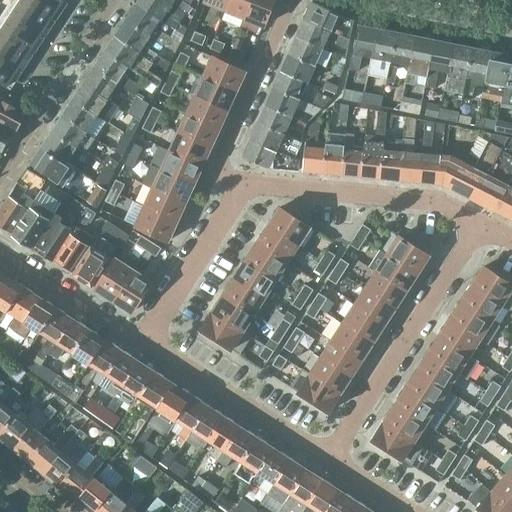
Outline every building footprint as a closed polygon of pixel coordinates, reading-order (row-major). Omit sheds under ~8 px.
[(0,83),(6,88),(17,71),(28,54),(39,38),(50,21),(61,4),(63,0),(21,0),(20,1),(9,18),(0,31),(0,83)] [(138,0),(136,4),(161,20),(174,29),(185,13),(172,4),(165,0),(138,0)] [(229,0),(206,0),(205,3),(225,11),(229,0)] [(229,0),(225,11),(244,18),(250,0),(229,0)] [(251,0),(244,18),(263,26),(273,0),(251,0)] [(312,2),(304,19),(331,31),(350,40),(354,21),(348,18),(346,24),(336,20),(339,14),(316,3),(312,2)] [(136,4),(126,20),(150,36),(161,20),(136,4)] [(304,19),(296,36),(323,48),(327,40),(348,50),(350,40),(331,31),(304,19)] [(115,36),(140,52),(150,36),(126,20),(115,36)] [(363,56),(372,58),(378,29),(376,28),(374,26),(368,25),(366,26),(358,25),(350,69),(360,71),(363,56)] [(385,30),(378,29),(372,58),(368,75),(379,77),(383,60),(391,62),(397,32),(394,32),(393,30),(387,29),(385,30)] [(195,32),(191,41),(202,46),(206,37),(195,32)] [(416,36),(413,36),(412,34),(406,33),(404,34),(397,32),(391,62),(410,66),(416,36)] [(115,36),(104,52),(129,68),(140,52),(115,36)] [(323,48),(296,36),(288,53),(315,66),(323,48)] [(423,38),(416,36),(410,66),(406,83),(415,85),(417,75),(428,77),(429,69),(435,40),(432,40),(431,38),(425,36),(423,38)] [(225,44),(214,40),(210,49),(221,54),(225,44)] [(442,42),(435,40),(429,69),(428,77),(426,87),(435,89),(439,71),(448,73),(454,44),(451,43),(450,41),(444,40),(442,42)] [(473,48),(470,47),(469,45),(463,44),(461,45),(454,44),(448,73),(445,91),(464,95),(467,77),(473,48)] [(229,57),(240,61),(244,52),(233,47),(229,57)] [(480,49),(473,48),(467,77),(464,95),(463,98),(473,100),(475,88),(485,89),(486,81),(492,51),(490,51),(488,49),(482,48),(480,49)] [(499,53),(492,51),(486,81),(485,89),(484,92),(502,95),(505,84),(505,85),(511,55),(509,55),(507,53),(501,52),(499,53)] [(118,84),(129,68),(104,52),(94,68),(118,84)] [(181,53),(175,64),(184,68),(190,57),(181,53)] [(315,66),(288,53),(281,70),(308,83),(315,66)] [(344,65),(346,59),(342,57),(337,55),(330,72),(337,75),(341,77),(344,65)] [(511,55),(505,85),(505,84),(502,95),(501,104),(508,105),(510,94),(511,94),(511,55)] [(245,72),(212,57),(203,77),(236,92),(245,72)] [(399,67),(390,65),(387,81),(395,83),(399,67)] [(108,100),(118,84),(94,68),(83,84),(108,100)] [(308,83),(281,70),(273,88),(300,100),(308,83)] [(171,71),(166,82),(175,86),(180,76),(171,71)] [(228,110),(236,92),(203,77),(195,96),(228,110)] [(336,94),(338,87),(326,81),(322,89),(335,95),(336,94)] [(160,93),(169,97),(175,86),(166,82),(160,93)] [(83,84),(72,100),(97,116),(108,100),(83,84)] [(314,106),(300,100),(273,88),(265,105),(292,117),(296,109),(310,115),(314,117),(321,109),(318,108),(314,106)] [(363,94),(344,90),(342,99),(361,103),(362,100),(363,94)] [(369,105),(370,101),(372,92),(364,90),(363,94),(362,100),(361,103),(369,105)] [(327,98),(320,94),(314,106),(318,108),(321,109),(331,99),(327,98)] [(219,129),(228,110),(195,96),(186,114),(219,129)] [(17,129),(21,128),(25,121),(24,117),(26,113),(0,99),(0,124),(14,132),(15,133),(17,129)] [(72,100),(62,116),(87,132),(97,116),(72,100)] [(421,106),(401,102),(399,111),(419,116),(421,106)] [(440,106),(428,103),(425,116),(437,119),(440,106)] [(340,108),(339,121),(347,122),(348,110),(349,106),(340,104),(340,108)] [(284,134),(288,126),(299,131),(303,132),(303,131),(306,124),(303,122),(292,117),(265,105),(257,122),(284,134)] [(153,107),(147,118),(156,123),(162,112),(153,107)] [(459,112),(440,108),(438,119),(457,123),(459,115),(459,112)] [(367,111),(357,109),(356,113),(355,121),(365,122),(366,115),(367,111)] [(366,136),(364,148),(361,177),(380,180),(383,150),(383,149),(386,114),(378,112),(376,137),(366,136)] [(211,148),(219,129),(186,114),(178,133),(179,133),(211,148)] [(471,118),(459,115),(457,123),(470,125),(471,118)] [(87,132),(62,116),(51,132),(76,148),(87,132)] [(142,129),(151,133),(156,123),(147,118),(142,129)] [(497,121),(485,119),(483,128),(495,131),(497,121)] [(307,138),(305,142),(302,171),(323,173),(325,144),(326,144),(318,143),(320,121),(316,121),(310,127),(307,138)] [(433,132),(444,134),(445,125),(434,123),(426,122),(425,121),(422,153),(419,183),(439,185),(442,155),(431,154),(433,132)] [(507,133),(509,124),(497,121),(495,131),(507,133)] [(297,141),(284,135),(284,134),(257,122),(250,139),(277,151),(281,143),(296,150),(300,152),(301,143),(297,141)] [(11,138),(12,135),(0,128),(0,153),(1,154),(6,147),(9,146),(11,141),(11,138)] [(65,164),(76,148),(51,132),(40,148),(65,164)] [(202,166),(211,148),(179,133),(170,151),(202,166)] [(491,177),(504,152),(511,138),(492,134),(487,143),(474,168),(460,194),(477,203),(491,177)] [(511,177),(511,138),(504,152),(491,177),(477,203),(495,212),(508,185),(511,177)] [(250,139),(242,157),(265,168),(298,171),(299,161),(277,151),(250,139)] [(129,154),(138,159),(143,148),(134,144),(129,154)] [(322,174),(342,176),(345,146),(325,144),(323,173),(322,174)] [(364,148),(345,146),(342,176),(342,175),(361,177),(364,148)] [(65,164),(40,148),(30,164),(54,180),(65,164)] [(380,180),(400,181),(403,152),(383,150),(380,180)] [(194,185),(202,166),(170,151),(162,170),(194,185)] [(419,183),(422,154),(403,152),(400,181),(419,183)] [(138,159),(129,154),(123,165),(132,170),(138,159)] [(460,194),(474,168),(451,156),(446,156),(442,155),(439,185),(443,185),(460,194)] [(185,203),(194,185),(162,170),(153,189),(185,203)] [(511,177),(508,185),(495,212),(511,221),(511,220),(511,177)] [(110,191),(119,196),(125,185),(116,180),(110,191)] [(144,207),(177,222),(185,203),(153,189),(153,188),(144,207)] [(12,234),(27,210),(32,203),(11,191),(0,208),(0,227),(3,228),(12,234)] [(119,196),(110,191),(105,202),(114,206),(119,196)] [(11,235),(31,249),(46,225),(52,216),(32,203),(27,210),(12,234),(11,235)] [(177,222),(144,207),(135,227),(168,241),(177,222)] [(87,208),(78,221),(85,225),(87,222),(90,224),(96,214),(93,212),(87,208)] [(279,209),(268,227),(298,246),(310,228),(279,209)] [(31,249),(52,262),(53,260),(72,229),(53,217),(46,225),(31,249)] [(72,275),(92,288),(119,246),(122,248),(128,237),(123,232),(106,221),(92,242),(73,273),(72,275)] [(356,235),(364,240),(371,230),(362,225),(356,235)] [(257,244),(287,263),(298,246),(268,227),(257,244)] [(71,272),(73,273),(92,242),(72,229),(53,260),(61,265),(63,269),(68,272),(71,272)] [(364,240),(356,235),(349,245),(358,250),(364,240)] [(135,244),(146,251),(151,242),(141,236),(135,244)] [(429,256),(399,237),(387,255),(417,274),(429,256)] [(151,242),(146,251),(156,257),(161,249),(151,242)] [(287,263),(257,244),(246,261),(276,280),(287,263)] [(327,251),(320,261),(329,266),(335,256),(327,251)] [(387,255),(376,272),(406,292),(417,274),(387,255)] [(95,289),(114,301),(133,270),(115,259),(95,289)] [(334,269),(342,275),(349,265),(340,259),(334,269)] [(235,278),(265,298),(276,280),(246,261),(235,278)] [(314,271),(322,276),(329,266),(320,261),(314,271)] [(472,285),(502,305),(502,306),(510,311),(511,308),(511,285),(484,267),(472,285)] [(342,275),(334,269),(327,279),(336,285),(342,275)] [(133,270),(114,301),(132,312),(151,282),(133,270)] [(406,292),(376,272),(365,289),(395,309),(406,292)] [(0,307),(7,312),(23,286),(18,283),(16,284),(6,277),(0,286),(0,307)] [(235,278),(223,295),(254,315),(265,298),(235,278)] [(298,295),(307,300),(313,290),(305,285),(298,295)] [(472,285),(461,302),(491,322),(492,321),(502,306),(502,305),(472,285)] [(33,293),(23,286),(7,312),(23,323),(39,298),(33,295),(33,293)] [(395,309),(365,289),(354,306),(384,326),(395,309)] [(312,304),(320,309),(327,299),(318,293),(312,304)] [(254,315),(223,295),(212,312),(243,332),(243,331),(254,315)] [(307,300),(298,295),(292,305),(300,310),(307,300)] [(23,323),(40,333),(56,307),(47,302),(45,302),(39,298),(23,323)] [(491,322),(461,302),(450,320),(480,339),(480,340),(488,345),(500,327),(492,321),(491,322)] [(320,309),(312,304),(305,314),(314,319),(320,309)] [(373,343),(384,326),(354,306),(343,323),(373,343)] [(40,333),(56,344),(71,320),(66,316),(65,313),(56,307),(40,333)] [(243,332),(212,312),(201,330),(231,350),(240,355),(252,337),(243,331),(243,332)] [(276,329),(285,335),(291,325),(283,319),(276,329)] [(78,323),(71,320),(56,344),(72,354),(89,329),(80,323),(78,323)] [(469,356),(480,340),(480,339),(450,320),(439,337),(469,356)] [(332,341),(362,360),(373,343),(343,323),(332,341)] [(290,338),(298,343),(305,333),(296,328),(290,338)] [(72,354),(89,365),(104,341),(98,337),(98,334),(89,329),(72,354)] [(285,335),(276,329),(270,339),(278,345),(285,335)] [(0,345),(6,351),(13,339),(6,334),(0,341),(0,345)] [(469,356),(439,337),(428,354),(458,373),(469,356)] [(290,338),(283,348),(292,353),(298,343),(290,338)] [(13,339),(6,351),(13,355),(15,352),(21,345),(13,339)] [(78,400),(97,370),(105,375),(122,349),(113,344),(110,345),(104,341),(89,365),(75,387),(70,394),(68,397),(76,403),(78,400)] [(351,377),(362,360),(332,341),(321,358),(351,377)] [(259,357),(267,362),(274,352),(265,346),(259,357)] [(122,349),(105,375),(121,386),(137,362),(131,358),(131,355),(122,349)] [(447,391),(458,373),(428,354),(417,371),(447,391)] [(272,365),(281,371),(287,360),(279,355),(272,365)] [(23,365),(36,374),(36,373),(38,370),(41,366),(29,357),(26,361),(23,365)] [(511,369),(511,359),(508,357),(502,367),(510,373),(511,369)] [(310,375),(340,394),(351,377),(321,358),(310,374),(310,375)] [(138,396),(154,371),(146,365),(144,366),(137,362),(121,386),(138,396)] [(36,373),(43,378),(48,371),(41,366),(38,370),(36,373)] [(340,394),(310,375),(310,374),(302,369),(290,387),(298,393),(328,413),(340,394)] [(132,443),(155,407),(170,383),(165,380),(164,377),(154,371),(153,372),(138,396),(129,409),(138,415),(136,418),(124,437),(132,443)] [(436,408),(447,391),(417,371),(406,388),(436,408)] [(54,382),(52,385),(68,397),(70,394),(75,387),(59,375),(54,382)] [(486,391),(494,397),(501,387),(493,381),(486,391)] [(166,436),(175,421),(191,396),(192,395),(183,389),(180,390),(174,386),(159,410),(149,425),(166,436)] [(511,387),(509,386),(502,396),(511,401),(511,399),(511,387)] [(425,425),(436,408),(406,388),(395,405),(425,425)] [(479,402),(488,407),(494,397),(486,391),(479,402)] [(56,395),(54,399),(65,408),(68,404),(56,395)] [(192,395),(175,421),(192,431),(207,407),(201,403),(201,401),(192,395)] [(496,406),(504,411),(511,401),(502,396),(496,406)] [(86,405),(83,408),(98,419),(101,416),(106,409),(90,398),(86,405)] [(0,434),(16,414),(1,402),(0,403),(0,434)] [(414,441),(425,425),(395,405),(384,423),(414,442),(414,441)] [(213,411),(207,407),(192,431),(208,442),(225,416),(216,410),(213,411)] [(119,419),(106,409),(101,416),(98,419),(112,429),(114,426),(119,419)] [(8,445),(13,449),(31,427),(16,414),(0,434),(0,440),(6,445),(8,445)] [(225,416),(208,442),(224,452),(240,428),(234,424),(234,422),(225,416)] [(464,426),(472,431),(479,421),(470,416),(464,426)] [(480,430),(488,436),(495,426),(487,420),(480,430)] [(414,442),(384,423),(372,441),(402,460),(411,465),(423,447),(414,441),(414,442)] [(472,431),(464,426),(457,436),(466,441),(472,431)] [(31,427),(13,449),(19,454),(19,457),(27,463),(46,439),(31,427)] [(240,428),(224,452),(241,463),(257,437),(249,431),(246,432),(240,428)] [(488,436),(480,430),(473,441),(482,446),(488,436)] [(241,463),(257,473),(272,449),(267,445),(266,443),(257,437),(241,463)] [(61,451),(46,439),(27,463),(35,470),(38,469),(43,474),(61,451)] [(151,439),(145,448),(143,451),(152,457),(154,454),(160,445),(151,439)] [(257,473),(273,483),(290,458),(281,452),(279,453),(272,449),(257,473)] [(162,460),(160,464),(167,469),(168,468),(170,466),(174,460),(177,455),(170,450),(162,460)] [(442,460),(450,466),(457,455),(448,450),(442,460)] [(49,481),(57,488),(76,464),(61,451),(43,474),(49,478),(49,481)] [(133,466),(141,457),(136,453),(127,463),(132,467),(133,466)] [(458,465),(466,471),(473,460),(464,455),(458,465)] [(149,479),(154,472),(157,468),(141,457),(139,460),(134,467),(149,479)] [(299,464),(290,458),(273,483),(290,494),(305,470),(300,466),(299,464)] [(190,471),(174,460),(170,466),(168,468),(184,480),(186,476),(190,471)] [(450,466),(442,460),(435,470),(444,476),(450,466)] [(76,464),(57,488),(65,494),(67,493),(74,499),(92,476),(76,464)] [(458,465),(451,475),(460,481),(466,471),(458,465)] [(305,470),(290,494),(306,505),(323,479),(314,473),(312,474),(305,470)] [(195,483),(192,486),(199,491),(205,482),(199,477),(195,483)] [(511,482),(505,477),(491,492),(511,509),(511,482)] [(323,479),(306,505),(317,511),(324,511),(338,491),(333,488),(332,485),(323,479)] [(86,511),(94,511),(111,492),(96,480),(77,502),(85,508),(85,511),(86,511)] [(206,481),(205,482),(199,491),(212,500),(214,497),(219,490),(206,481)] [(338,491),(324,511),(347,511),(355,500),(347,495),(344,495),(338,491)] [(111,492),(94,511),(119,511),(126,505),(111,492)] [(511,511),(511,509),(491,492),(477,508),(481,511),(511,511)] [(221,494),(217,500),(214,503),(226,511),(227,511),(230,509),(234,503),(221,494)] [(347,511),(370,511),(365,509),(364,506),(355,500),(347,511)]
